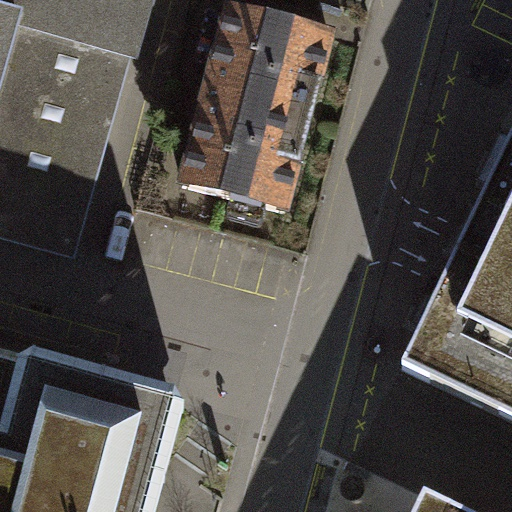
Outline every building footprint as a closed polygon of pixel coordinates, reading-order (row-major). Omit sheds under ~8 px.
[(0,0),(0,17),(130,54),(145,0),(0,0)] [(332,39),(230,12),(208,92),(183,188),(286,215),(332,39)] [(130,54),(0,17),(0,238),(73,258),(130,54)] [(511,142),(456,258),(403,370),(511,422),(511,142)] [(0,511),(155,511),(183,413),(175,400),(35,362),(31,364),(0,355),(0,511)] [(454,511),(424,497),(417,511),(454,511)]
